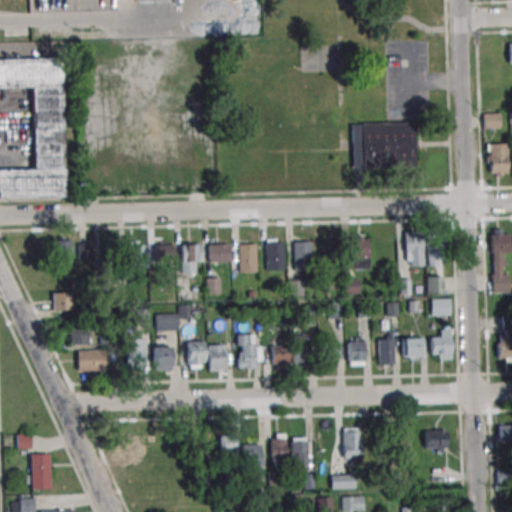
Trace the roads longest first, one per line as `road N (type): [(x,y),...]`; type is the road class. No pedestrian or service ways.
road 1 (residential): [(475,511),(460,0)]
road 2 (residential): [(0,213),(511,201)]
road 3 (residential): [(64,402),(511,391)]
road 4 (residential): [(114,511),(0,273)]
